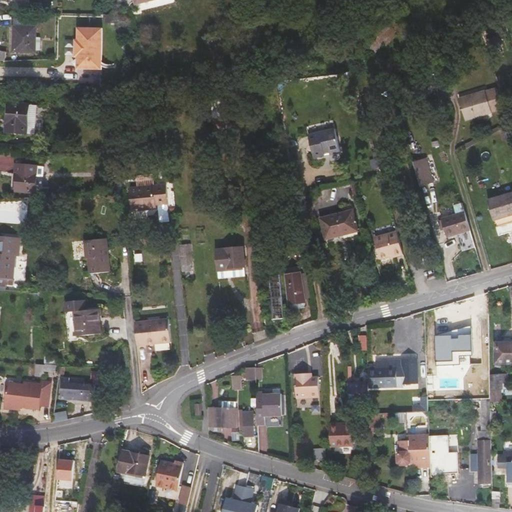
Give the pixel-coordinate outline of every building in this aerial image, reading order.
[(391,18),(387,23),(396,31),(400,27),(391,18)] [(35,50),(35,37),(36,20),(14,20),(13,52),(35,53),(35,50)] [(396,31),(387,23),(366,45),(374,53),(396,31)] [(74,59),(76,59),(76,71),(101,71),(102,30),(77,29),(77,41),(74,41),(74,59)] [(487,41),(495,39),(493,33),(485,35),(487,41)] [(489,49),(502,46),(500,38),(495,39),(487,41),(489,49)] [(387,59),(382,61),(390,83),(397,81),(390,58),(387,59)] [(434,74),(425,77),(429,90),(438,86),(434,74)] [(393,90),(415,83),(412,76),(397,81),(390,83),(393,90)] [(271,86),(277,86),(276,80),(260,81),(261,89),(267,88),(267,91),(272,91),(271,86)] [(137,95),(149,95),(149,92),(149,84),(137,84),(137,95)] [(149,92),(162,93),(162,85),(149,84),(149,92)] [(497,87),(459,98),(465,120),(504,109),(497,87)] [(391,115),(398,112),(394,101),(387,103),(391,115)] [(37,105),(8,103),(6,132),(35,135),(37,105)] [(229,129),(228,106),(212,106),(213,129),(229,129)] [(439,125),(452,125),(452,115),(439,115),(439,125)] [(314,159),(326,156),(325,154),(329,153),(330,156),(341,153),(335,128),(309,135),(314,159)] [(504,141),(510,139),(507,130),(501,132),(504,141)] [(111,155),(112,166),(120,166),(118,155),(111,155)] [(413,163),(420,187),(433,183),(426,159),(413,163)] [(16,173),(15,191),(35,193),(35,192),(38,166),(16,164),(15,173),(16,173)] [(38,166),(35,192),(43,190),(45,166),(38,166)] [(110,166),(111,177),(121,176),(120,166),(112,166),(110,166)] [(131,211),(156,209),(156,205),(168,204),(167,184),(129,188),(131,211)] [(494,221),(511,215),(511,192),(488,200),(494,221)] [(454,205),(457,214),(465,212),(462,203),(454,205)] [(325,240),(358,231),(353,210),(320,219),(325,240)] [(448,238),(457,235),(460,234),(460,232),(470,229),(465,212),(457,214),(451,216),(442,219),(442,220),(445,230),(448,238)] [(397,232),(374,238),(381,261),(393,257),(393,259),(404,256),(397,232)] [(0,285),(7,286),(7,284),(14,285),(16,255),(18,256),(20,238),(0,236),(0,285)] [(88,259),(90,274),(110,272),(107,238),(85,241),(86,259),(88,259)] [(191,244),(179,245),(181,272),(192,271),(191,265),(193,265),(191,244)] [(227,268),(245,266),(243,248),(217,250),(219,272),(228,271),(227,268)] [(274,320),(284,319),(279,269),(270,274),(274,320)] [(305,299),(310,298),(306,273),(301,274),(305,299)] [(289,301),(305,299),(301,274),(286,276),(289,301)] [(434,280),(438,278),(437,274),(424,278),(425,283),(434,280)] [(77,336),(102,334),(99,309),(86,310),(85,300),(66,302),(67,312),(74,311),(77,336)] [(135,322),(138,346),(171,342),(169,319),(135,322)] [(435,336),(436,365),(454,365),(454,356),(473,355),(472,328),(459,329),(459,335),(435,336)] [(495,364),(511,363),(511,342),(496,342),(495,364)] [(45,355),(45,364),(56,364),(56,354),(47,354),(47,355),(45,355)] [(403,387),(403,385),(418,384),(417,359),(402,360),(390,360),(390,367),(375,367),(368,367),(368,383),(369,388),(403,387)] [(45,365),(37,365),(36,375),(44,376),(45,372),(56,372),(56,365),(45,364),(45,365)] [(98,383),(107,384),(109,368),(101,367),(98,383)] [(256,380),(255,367),(246,368),(246,380),(256,380)] [(320,397),(318,377),(312,377),(312,373),(295,374),(296,398),(320,397)] [(508,374),(490,375),(490,390),(502,389),(505,389),(508,389),(508,374)] [(62,378),(60,400),(95,402),(96,386),(70,384),(70,379),(62,378)] [(44,386),(27,383),(26,386),(10,384),(7,408),(22,411),(22,407),(41,410),(41,407),(50,408),(53,384),(44,383),(44,386)] [(369,400),(369,388),(368,383),(349,384),(349,393),(355,393),(355,400),(369,400)] [(502,402),(502,389),(490,390),(490,400),(490,402),(502,402)] [(264,392),(256,392),(257,425),(265,425),(265,416),(282,416),(282,394),(272,394),(264,394),(264,392)] [(428,397),(421,397),(421,405),(413,405),(413,412),(428,412),(428,400),(428,397)] [(476,408),(482,408),(482,400),(472,400),(473,404),(476,404),(476,408)] [(482,408),(482,431),(491,430),(491,424),(490,411),(490,402),(490,400),(482,400),(482,408)] [(208,408),(209,426),(210,426),(221,427),(236,427),(237,409),(208,408)] [(244,431),(244,436),(255,436),(254,412),(243,412),(244,431)] [(404,413),(394,413),(395,423),(407,423),(406,412),(404,413)] [(369,414),(370,431),(373,431),(377,431),(376,427),(379,427),(379,413),(369,414)] [(354,446),(353,427),(340,428),(340,424),(330,424),(330,446),(354,446)] [(478,431),(478,442),(490,441),(491,441),(491,430),(482,431),(481,431),(478,431)] [(431,466),(432,477),(441,477),(442,474),(459,473),(458,453),(450,453),(449,435),(430,436),(431,466)] [(408,441),(405,441),(400,442),(400,453),(398,456),(398,463),(401,466),(406,465),(409,465),(411,463),(416,462),(416,467),(431,466),(430,436),(408,437),(408,441)] [(490,483),(490,441),(478,442),(478,455),(478,470),(479,484),(490,483)] [(144,475),(149,456),(123,450),(119,470),(144,475)] [(498,467),(508,467),(508,482),(511,482),(511,455),(504,456),(498,456),(498,467)] [(57,480),(72,481),(73,461),(58,460),(57,480)] [(178,490),(184,464),(175,462),(175,464),(174,466),(169,465),(170,463),(161,461),(156,485),(178,490)] [(371,484),(371,473),(363,474),(363,482),(371,484)] [(190,504),(192,486),(183,484),(180,503),(190,504)] [(255,511),(257,505),(250,503),(253,488),(245,486),(236,484),(233,499),(227,497),(222,511),(255,511)] [(44,511),(46,496),(31,495),(29,511),(44,511)] [(186,511),(187,505),(177,503),(174,511),(186,511)]
